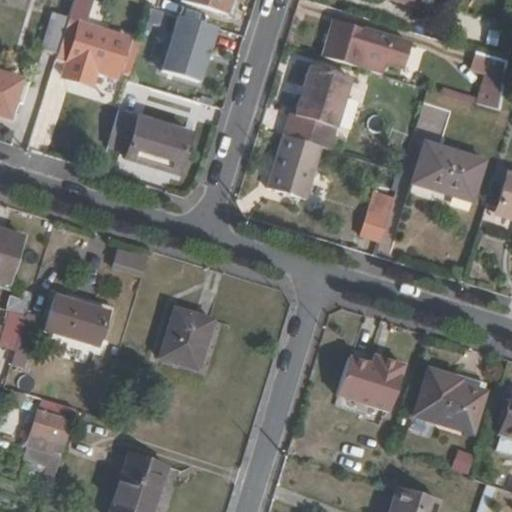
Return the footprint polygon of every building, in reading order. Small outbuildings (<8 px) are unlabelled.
[(84,24),(91,3),(81,0),(72,0),(67,18),(56,54),(55,59),(66,63),(61,78),(91,88),(96,73),(116,80),(129,37),(84,24)] [(226,16),(230,0),(189,0),(189,3),(188,4),(226,16)] [(40,49),(56,54),(67,18),(51,12),(40,49)] [(161,71),(203,83),(219,26),(177,14),(161,71)] [(370,31),(332,19),(320,57),(380,75),(383,65),(401,70),(409,43),(390,37),(388,43),(381,46),(367,41),(370,31)] [(388,43),(390,37),(370,31),(367,41),(381,46),(388,43)] [(499,110),(506,61),(476,52),(470,70),(484,74),(475,104),(499,110)] [(123,74),(129,76),(133,61),(127,60),(123,74)] [(328,150),(351,79),(308,65),(293,117),(287,115),(281,135),(322,147),(328,150)] [(0,116),(9,120),(21,80),(0,72),(0,116)] [(123,161),(177,177),(189,133),(136,116),(123,161)] [(305,201),(322,147),(281,135),(266,189),(305,201)] [(410,184),(471,203),(485,161),(423,142),(410,184)] [(511,175),(506,174),(495,213),(511,219),(511,175)] [(379,243),(393,198),(373,192),(359,236),(379,243)] [(0,283),(7,285),(22,236),(0,229),(0,283)] [(116,249),(112,269),(143,275),(147,255),(116,249)] [(29,301),(32,293),(22,290),(19,299),(29,301)] [(26,314),(29,301),(19,299),(9,295),(6,304),(4,310),(8,311),(25,316),(26,314)] [(43,331),(84,343),(95,309),(55,297),(43,331)] [(173,309),(158,358),(197,370),(212,320),(173,309)] [(20,332),(25,316),(8,311),(0,338),(0,345),(14,350),(20,332)] [(10,365),(24,369),(34,336),(39,319),(26,314),(25,316),(20,332),(14,350),(10,365)] [(378,368),(381,359),(372,357),(369,365),(378,368)] [(335,396),(388,412),(402,366),(381,359),(378,368),(369,365),(347,358),(335,396)] [(458,385),(459,380),(427,370),(412,416),(471,434),(483,393),(458,385)] [(511,437),(511,392),(499,434),(511,437)] [(71,421),(74,410),(42,400),(39,411),(71,421)] [(59,457),(71,421),(39,411),(36,410),(26,447),(59,457)] [(50,486),(59,457),(26,447),(22,459),(27,460),(46,466),(41,483),(50,486)] [(467,475),(473,455),(457,450),(451,470),(467,475)] [(150,511),(166,467),(127,454),(107,511),(150,511)] [(41,483),(46,466),(27,460),(21,477),(41,483)] [(485,511),(494,487),(485,484),(475,511),(485,511)] [(434,511),(438,502),(394,488),(386,511),(434,511)]
